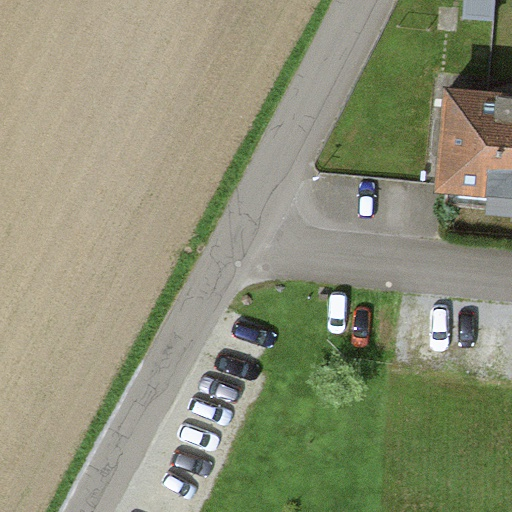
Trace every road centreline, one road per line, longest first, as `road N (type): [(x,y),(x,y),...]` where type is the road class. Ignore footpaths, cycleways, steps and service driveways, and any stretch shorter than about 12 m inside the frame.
road 1 (unclassified): [(96,511),(255,230)]
road 2 (unclassified): [(255,230),(371,0)]
road 3 (residential): [(255,230),(511,255)]
